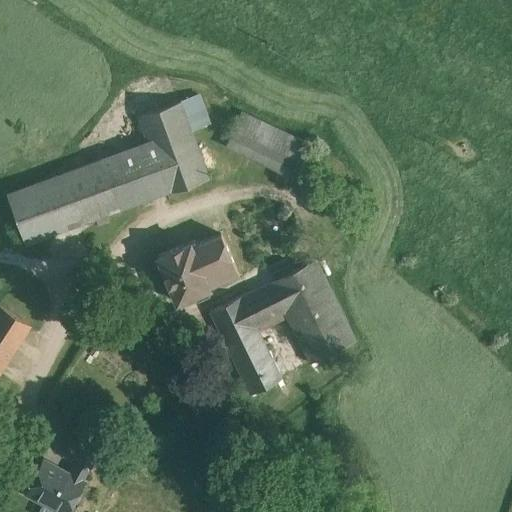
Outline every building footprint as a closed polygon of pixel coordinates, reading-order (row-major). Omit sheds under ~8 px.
[(199,94),(138,114),(148,142),(103,159),(120,206),(166,189),(167,192),(209,178),(191,129),(210,123),(199,94)] [(308,142),(241,111),(226,145),(293,176),(308,142)] [(103,159),(8,193),(26,240),(120,206),(103,159)] [(221,232),(197,243),(195,239),(191,241),(157,256),(177,302),(192,295),(193,297),(199,299),(209,294),(211,289),(210,286),(239,274),(221,232)] [(316,258),(210,310),(251,392),(282,376),(256,326),(285,311),(310,362),(357,339),(316,258)] [(125,300),(116,294),(107,308),(115,314),(125,300)] [(0,304),(0,370),(31,323),(0,304)] [(97,455),(72,441),(65,453),(78,460),(89,466),(90,467),(97,455)] [(70,476),(44,462),(28,491),(66,511),(82,482),(81,481),(89,466),(78,460),(70,476)]
